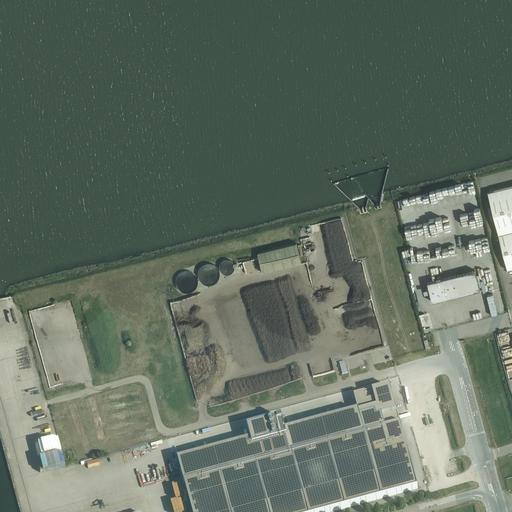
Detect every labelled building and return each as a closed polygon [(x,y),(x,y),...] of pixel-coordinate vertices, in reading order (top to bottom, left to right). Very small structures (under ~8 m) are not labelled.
[(487,191),(507,270),(511,268),(511,185),(492,190),(488,191),(487,191)] [(262,273),(302,262),(296,242),(257,253),(262,273)] [(456,274),(427,281),(432,301),(480,289),(479,286),(477,279),(458,284),(456,274)] [(492,293),(486,294),(491,315),(497,313),(492,293)] [(342,374),(348,373),(345,361),(339,363),(342,374)] [(190,460),(176,463),(189,511),(327,511),(414,489),(387,387),(351,397),(355,415),(340,419),(339,414),(332,416),(333,421),(305,429),(303,424),(296,426),(298,430),(283,434),(279,419),(245,428),(249,444),(233,448),(231,443),(225,445),(226,450),(197,458),(196,453),(189,455),(190,460)]
